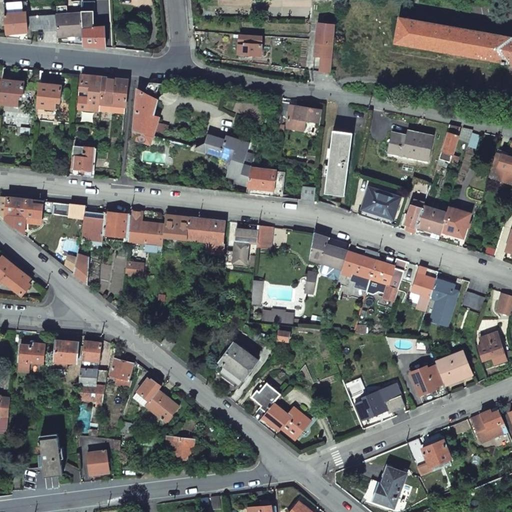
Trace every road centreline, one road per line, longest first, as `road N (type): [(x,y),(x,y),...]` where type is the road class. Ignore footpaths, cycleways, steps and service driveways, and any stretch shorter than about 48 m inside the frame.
road 1 (residential): [(0,179),(306,213),(511,277)]
road 2 (residential): [(177,71),(371,99),(511,134)]
road 3 (residential): [(300,469),(0,508)]
road 4 (residential): [(300,469),(91,303)]
road 5 (residential): [(511,385),(300,469)]
road 6 (residential): [(177,71),(0,51)]
